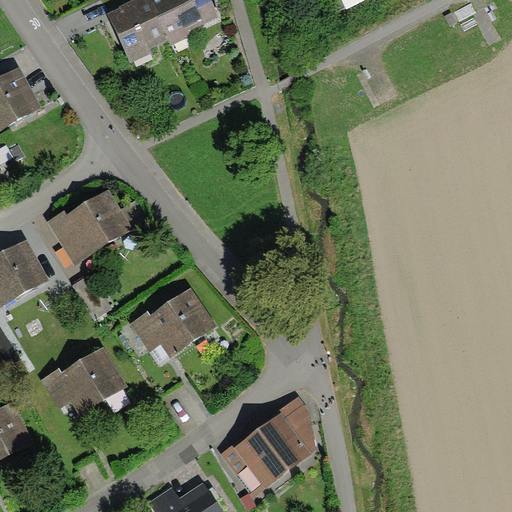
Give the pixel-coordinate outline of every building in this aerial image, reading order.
[(205,0),(154,0),(108,23),(128,66),(217,23),(205,0)] [(340,0),(345,11),(372,0),(340,0)] [(15,77),(0,83),(0,134),(34,119),(15,77)] [(124,238),(102,200),(53,228),(75,267),(124,238)] [(0,310),(41,290),(20,248),(0,258),(0,310)] [(210,339),(185,298),(134,329),(150,355),(164,347),(173,362),(210,339)] [(122,399),(98,357),(46,387),(62,413),(75,405),(84,420),(122,399)] [(0,467),(28,455),(8,411),(0,414),(0,467)] [(303,470),(273,428),(227,462),(239,479),(248,472),(266,497),(303,470)] [(215,511),(202,492),(179,508),(169,493),(151,505),(155,511),(215,511)]
